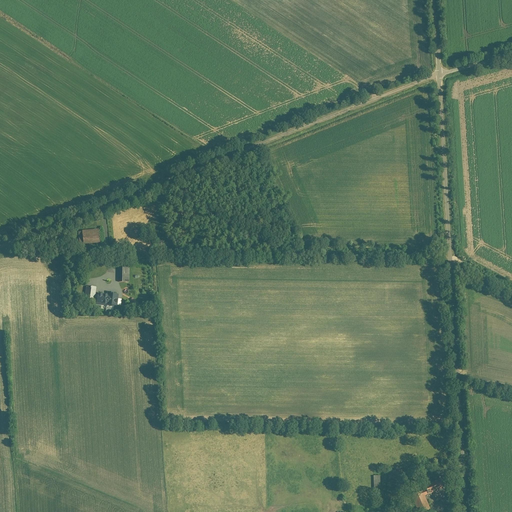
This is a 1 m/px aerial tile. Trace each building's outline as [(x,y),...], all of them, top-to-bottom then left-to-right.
[(99,242),(98,229),(81,230),(81,231),(78,232),(79,244),(83,243),(83,244),(99,242)] [(129,267),(118,266),(118,282),(129,282),(129,267)] [(95,299),(96,287),(86,286),(84,298),(95,299)] [(107,294),(96,293),(95,303),(108,305),(108,306),(114,307),(114,306),(117,306),(118,294),(107,293),(107,294)] [(138,303),(132,298),(128,302),(134,308),(138,303)] [(402,472),(390,472),(391,500),(403,500),(402,472)] [(444,489),(441,481),(421,489),(423,492),(425,498),(444,489)] [(423,492),(412,497),(419,511),(425,511),(430,510),(425,498),(423,492)]
